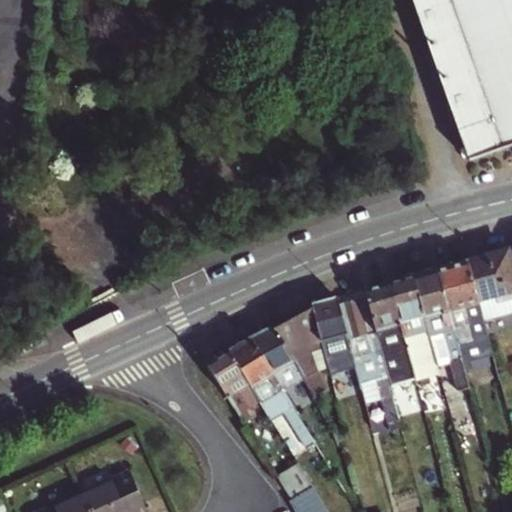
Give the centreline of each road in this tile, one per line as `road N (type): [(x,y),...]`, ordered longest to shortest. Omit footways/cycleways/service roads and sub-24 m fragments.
road 1 (tertiary): [(135,338),(371,239),(511,198)]
road 2 (track): [(390,0),(465,210)]
road 3 (residential): [(228,511),(236,478),(228,457),(135,338)]
road 4 (tertiary): [(0,398),(135,338)]
